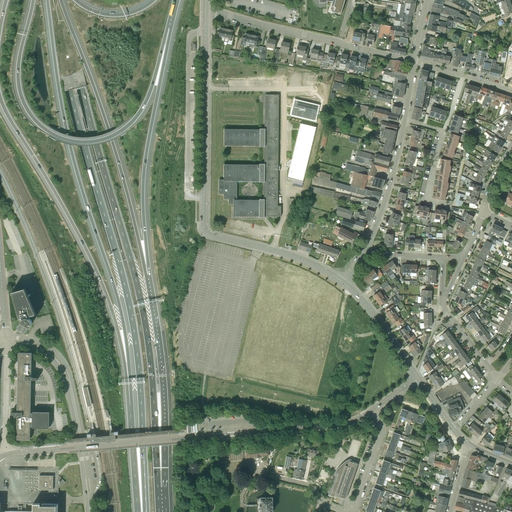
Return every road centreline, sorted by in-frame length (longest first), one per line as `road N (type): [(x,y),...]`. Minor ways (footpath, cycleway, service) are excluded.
road 1 (motorway): [(49,0),(132,319),(145,511)]
road 2 (motorway): [(157,487),(141,302),(61,0)]
road 3 (trunk): [(47,0),(63,119),(118,301),(129,374)]
road 4 (tertiary): [(344,283),(314,264),(205,232),(205,11)]
road 5 (residential): [(8,454),(327,426),(370,411)]
road 6 (trunk): [(33,0),(19,57),(20,95),(37,122),(69,140),(106,138),(131,123),(152,87),(168,29)]
road 7 (trunk): [(0,98),(93,264),(129,374)]
road 8 (trunk): [(145,274),(105,120),(61,0)]
road 9 (trunk): [(145,274),(145,167),(168,29)]
road 10 (residential): [(414,61),(205,11)]
road 11 (trunk): [(157,487),(162,396),(145,274)]
road 12 (tertiary): [(91,511),(65,371),(47,349),(5,339)]
road 13 (residential): [(363,252),(403,120)]
road 14 (trunk): [(129,374),(139,511)]
road 15 (residential): [(403,120),(442,130),(428,200),(449,205)]
road 16 (track): [(368,413),(241,394)]
road 17 (tertiary): [(344,283),(418,377)]
